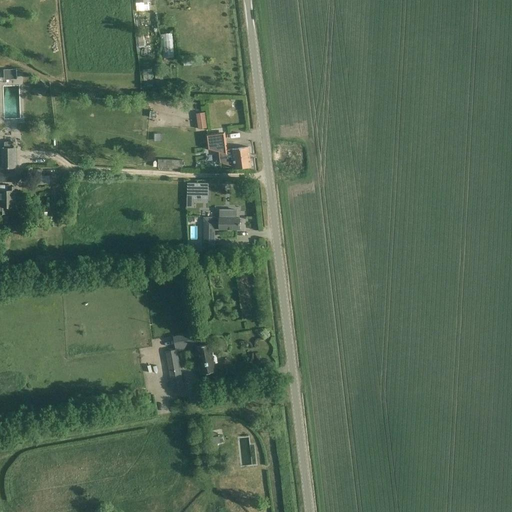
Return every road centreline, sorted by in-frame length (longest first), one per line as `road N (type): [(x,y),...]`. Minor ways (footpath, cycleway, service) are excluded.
road 1 (unclassified): [(309,511),(247,0)]
road 2 (unknown): [(269,178),(75,173),(55,159),(19,157)]
